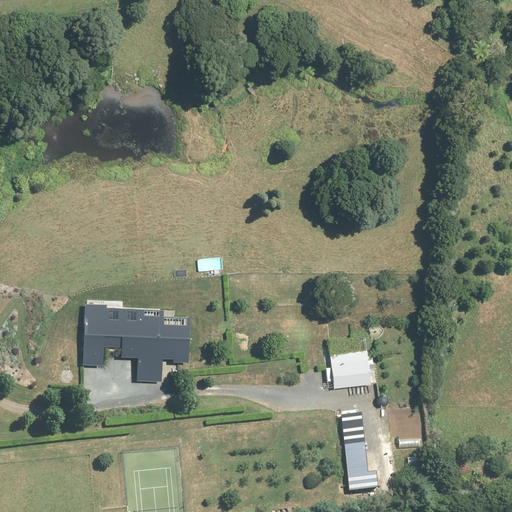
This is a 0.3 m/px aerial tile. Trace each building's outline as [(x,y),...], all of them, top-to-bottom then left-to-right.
[(219,275),(219,263),(196,263),(196,275),(219,275)] [(126,309),(122,309),(123,303),(86,302),(86,306),(84,306),(82,365),(101,366),(102,356),(136,357),(135,381),(158,382),(159,360),(186,361),(188,326),(161,325),(161,316),(137,316),(137,310),(126,309)] [(372,350),(363,351),(361,339),(351,340),(353,352),(329,355),(333,388),(369,384),(367,365),(374,365),(372,350)] [(388,421),(379,421),(381,441),(389,441),(388,421)] [(421,427),(411,428),(413,449),(423,448),(421,427)] [(365,476),(362,445),(343,447),(348,492),(375,489),(374,475),(365,476)] [(417,459),(406,458),(405,469),(417,470),(417,459)] [(291,511),(289,498),(270,501),(271,511),(291,511)]
